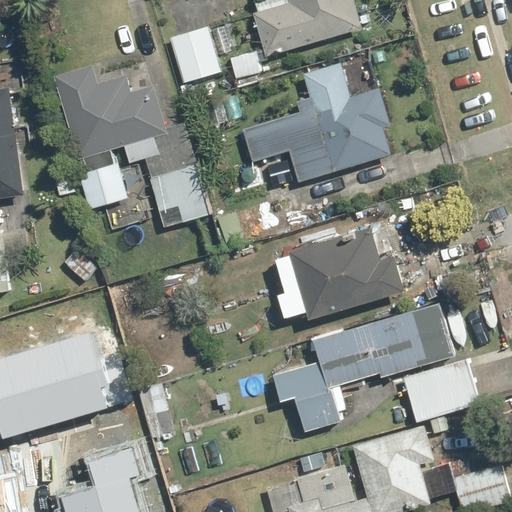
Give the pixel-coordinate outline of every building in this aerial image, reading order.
[(266,0),(251,5),(267,58),(358,29),(349,0),(266,0)] [(210,28),(170,40),(183,85),(223,73),(210,28)] [(256,55),(232,63),(238,81),(262,73),(256,55)] [(339,64),(305,74),(313,102),(294,108),(296,114),(241,131),(251,162),(287,151),(298,188),(393,159),(385,135),(392,133),(378,87),(348,96),(339,64)] [(92,69),(54,80),(77,164),(81,163),(84,174),(78,176),(88,211),(128,200),(118,164),(116,164),(113,154),(123,151),(126,165),(160,156),(156,141),(169,137),(155,89),(132,95),(127,77),(97,85),(92,69)] [(0,198),(18,197),(11,93),(0,94),(0,198)] [(196,167),(150,181),(166,230),(212,215),(196,167)] [(372,224),(273,249),(284,290),(274,292),(281,318),(305,311),(308,322),(405,297),(395,256),(381,259),(372,224)] [(0,231),(0,293),(10,292),(0,231)] [(74,248),(63,263),(87,282),(99,268),(74,248)] [(437,306),(309,338),(315,365),(272,376),(279,403),(293,399),(301,430),(339,421),(330,385),(377,374),(378,376),(451,358),(437,306)] [(0,353),(0,424),(3,435),(115,402),(93,327),(0,353)] [(465,361),(401,379),(414,423),(478,404),(465,361)] [(162,455),(175,496),(250,472),(234,421),(195,434),(198,443),(162,455)] [(354,461),(366,499),(369,511),(405,511),(430,505),(429,500),(420,472),(418,465),(434,460),(424,425),(350,447),(354,461)] [(49,485),(57,511),(127,511),(117,479),(142,471),(132,440),(75,458),(80,475),(49,485)] [(287,511),(369,511),(366,499),(355,502),(344,464),(266,486),(273,511),(278,511),(287,510),(287,511)] [(446,464),(420,472),(429,500),(455,493),(446,464)] [(28,476),(9,485),(21,511),(31,511),(43,507),(28,476)]
